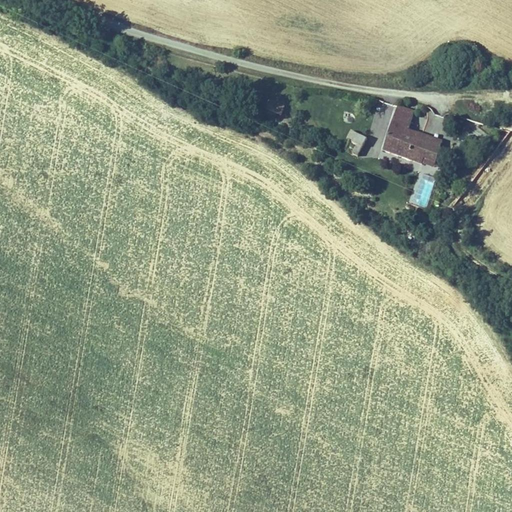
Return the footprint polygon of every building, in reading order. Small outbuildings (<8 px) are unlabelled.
[(265,110),(280,116),(285,106),(270,100),(265,110)] [(387,162),(424,179),(429,164),(418,158),(422,144),(413,140),(419,124),(404,118),(387,162)] [(360,167),(373,145),(356,134),(351,142),(355,144),(353,149),(360,153),(355,162),(360,167)] [(474,143),(479,155),(502,145),(498,134),(474,143)] [(424,179),(433,182),(436,178),(445,154),(422,144),(418,158),(429,164),(424,179)]
